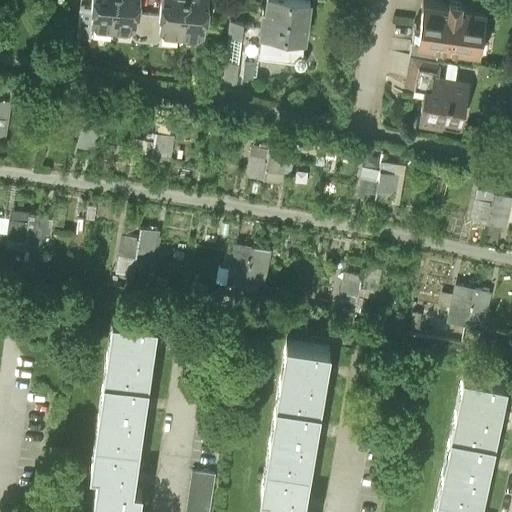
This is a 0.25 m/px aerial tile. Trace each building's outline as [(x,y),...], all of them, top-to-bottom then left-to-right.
[(96,0),(93,24),(115,27),(117,0),(96,0)] [(117,0),(115,27),(136,30),(139,0),(117,0)] [(165,0),(161,33),(183,36),(187,0),(165,0)] [(187,0),(183,36),(204,38),(208,0),(187,0)] [(266,0),(263,28),(260,55),(290,59),(298,61),(300,64),(303,66),(306,65),(308,61),(308,58),(304,55),(306,42),(311,42),(315,0),(266,0)] [(435,0),(422,0),(416,41),(436,44),(479,50),(485,8),(460,4),(460,0),(449,0),(449,2),(435,0)] [(260,55),(263,28),(226,23),(219,81),(243,84),(257,78),(260,55)] [(435,55),(436,44),(416,41),(410,40),(408,51),(435,55)] [(432,73),(434,74),(437,58),(412,53),(406,82),(424,86),(424,84),(430,85),(432,73)] [(461,119),(469,80),(434,74),(432,73),(430,85),(424,84),(424,86),(417,119),(442,124),(443,115),(461,119)] [(172,158),(178,114),(157,111),(154,135),(142,133),(139,154),(172,158)] [(249,173),(288,180),(298,131),(259,123),(249,173)] [(384,197),(386,187),(382,186),(385,164),(365,161),(360,194),(384,197)] [(400,189),(405,169),(388,164),(383,185),(400,189)] [(475,218),(511,221),(511,187),(478,184),(475,218)] [(141,272),(142,255),(141,255),(144,224),(124,223),(120,270),(141,272)] [(142,251),(158,255),(164,226),(148,223),(142,251)] [(268,282),(276,246),(257,242),(248,277),(268,282)] [(361,303),(368,260),(349,257),(342,300),(361,303)] [(370,261),(362,291),(378,295),(386,265),(370,261)] [(494,286),(443,280),(439,316),(490,322),(494,286)] [(104,372),(147,378),(152,341),(155,318),(112,312),(104,372)] [(276,397),(319,404),(325,368),(329,344),(286,336),(276,397)] [(450,428),(493,436),(500,401),(505,376),(463,367),(450,428)] [(95,433),(138,439),(144,403),(147,378),(104,372),(95,433)] [(266,458),(309,465),(315,429),(319,404),(276,397),(266,458)] [(437,488),(480,496),(488,460),(493,436),(450,428),(437,488)] [(138,439),(95,433),(91,464),(98,465),(91,511),(136,511),(141,483),(132,482),(133,476),(138,439)] [(309,465),(266,458),(261,488),(268,489),(264,511),(309,511),(310,509),(301,508),(302,502),(309,465)] [(209,511),(215,472),(191,469),(185,511),(209,511)] [(476,511),(480,496),(437,488),(432,511),(476,511)]
